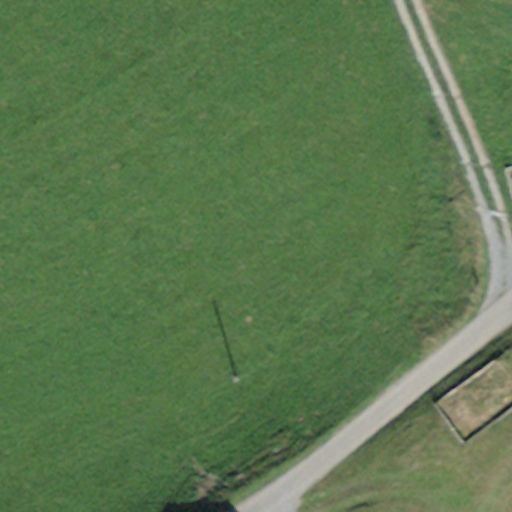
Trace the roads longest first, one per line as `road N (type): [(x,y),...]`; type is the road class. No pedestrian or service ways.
road 1 (track): [(229,511),(511,315)]
road 2 (track): [(446,0),(511,203)]
